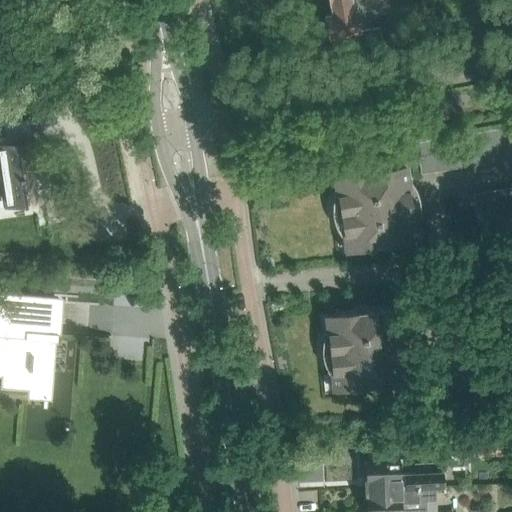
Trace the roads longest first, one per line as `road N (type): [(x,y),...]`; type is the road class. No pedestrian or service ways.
road 1 (unclassified): [(288,511),(233,190),(191,199)]
road 2 (unclassified): [(191,199),(155,209),(205,511)]
road 3 (residential): [(511,67),(175,130)]
road 4 (tertiary): [(248,511),(191,199)]
